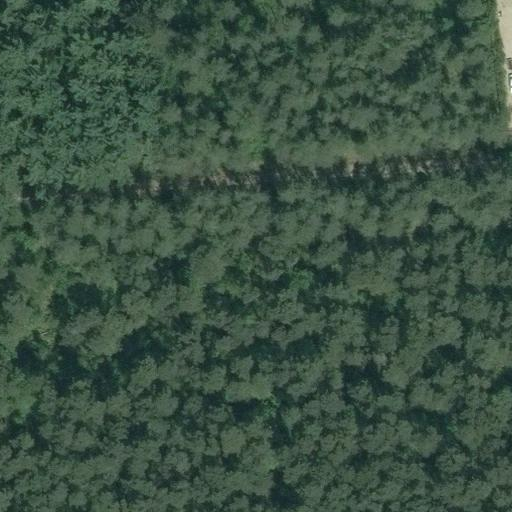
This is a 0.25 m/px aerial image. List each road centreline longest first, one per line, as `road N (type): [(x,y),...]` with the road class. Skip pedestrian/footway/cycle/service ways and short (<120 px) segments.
road 1 (track): [(511,156),(0,205)]
road 2 (track): [(110,193),(102,0)]
